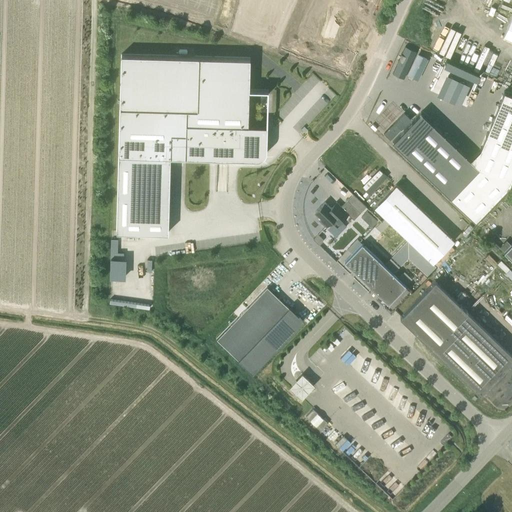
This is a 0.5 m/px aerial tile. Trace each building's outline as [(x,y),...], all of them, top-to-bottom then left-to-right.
[(460,60),(471,34),(460,29),(449,55),(460,60)] [(411,44),(402,66),(409,68),(418,47),(411,44)] [(422,46),(412,66),(436,78),(446,58),(422,46)] [(122,58),(120,156),(117,230),(169,231),(170,157),(261,159),(262,159),(262,158),(263,158),(264,158),(266,157),(267,156),(268,155),(268,154),(269,153),(269,152),(269,151),(270,149),(270,124),(248,123),(250,60),(175,58),(122,58)] [(442,73),(449,76),(454,61),(447,58),(442,73)] [(459,62),(446,84),(455,89),(468,67),(459,62)] [(473,69),(460,87),(467,92),(480,74),(473,69)] [(487,97),(502,110),(507,104),(511,107),(511,90),(493,75),(474,97),(481,103),(487,97)] [(379,126),(385,132),(400,119),(394,112),(379,126)] [(451,197),(480,168),(421,112),(393,142),(451,197)] [(505,125),(498,141),(511,146),(511,119),(509,126),(505,125)] [(480,202),(476,199),(491,183),(487,179),(460,208),(468,215),(480,202)] [(433,262),(454,240),(396,184),(375,206),(386,217),(433,262)] [(511,188),(508,185),(472,220),(476,224),(511,189),(511,188)] [(366,207),(353,194),(341,206),(338,204),(334,208),(331,208),(325,202),(315,212),(321,218),(319,220),(326,226),(333,219),(338,224),(348,214),(354,219),(366,207)] [(320,245),(323,241),(323,239),(318,234),(314,239),(320,245)] [(494,251),(499,246),(490,238),(486,243),(494,251)] [(111,239),(111,278),(126,278),(126,258),(123,258),(124,251),(118,251),(118,239),(111,239)] [(408,240),(392,257),(401,265),(409,258),(427,276),(436,266),(408,240)] [(391,258),(384,265),(362,243),(352,254),(345,261),(389,303),(406,285),(412,279),(405,272),(399,278),(394,273),(399,267),(391,258)] [(480,394),(511,361),(511,353),(435,280),(402,315),(400,317),(447,362),(480,394)] [(215,338),(252,372),(302,319),(266,285),(215,338)] [(110,299),(110,303),(136,307),(137,303),(110,299)] [(347,360),(356,363),(359,352),(351,349),(347,360)] [(309,390),(313,385),(302,375),(298,379),(309,390)] [(324,418),(318,413),(313,408),(306,416),(311,420),(316,426),(321,431),(328,423),(324,418)] [(351,442),(347,438),(340,446),(344,450),(351,442)]
